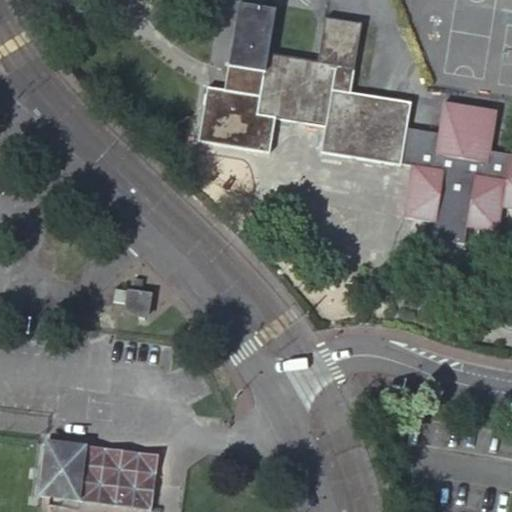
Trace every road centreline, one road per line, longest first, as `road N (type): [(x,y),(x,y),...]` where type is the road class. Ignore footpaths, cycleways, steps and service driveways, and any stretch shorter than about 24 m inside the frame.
road 1 (residential): [(270,396),(165,255),(0,108)]
road 2 (unclassified): [(270,396),(331,360),(368,354),(511,388)]
road 3 (residential): [(319,511),(270,396)]
